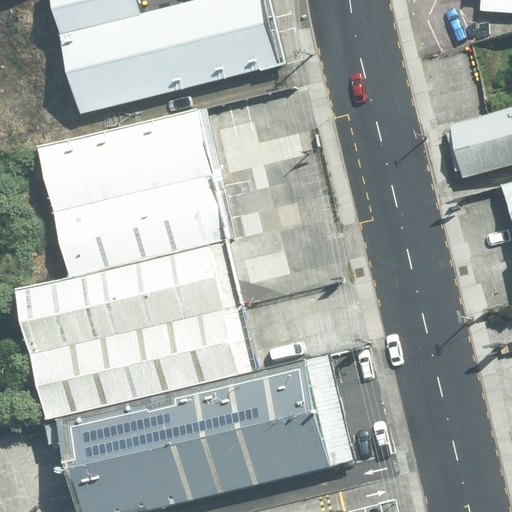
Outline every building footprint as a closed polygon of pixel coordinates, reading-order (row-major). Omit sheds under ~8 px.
[(275,0),(252,0),(69,43),(88,121),(292,72),(275,0)] [(511,0),(484,0),(483,10),(511,13),(511,0)] [(511,108),(457,122),(471,179),(511,168),(511,108)] [(203,126),(47,163),(79,288),(233,252),(203,126)] [(265,386),(233,252),(79,288),(25,301),(57,435),(265,386)] [(322,375),(73,434),(91,511),(190,511),(346,475),(322,375)]
